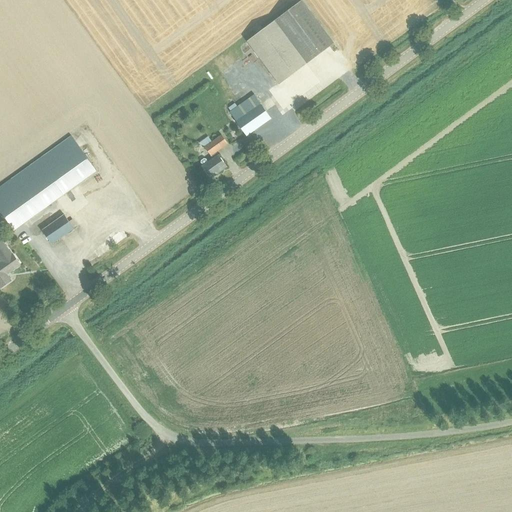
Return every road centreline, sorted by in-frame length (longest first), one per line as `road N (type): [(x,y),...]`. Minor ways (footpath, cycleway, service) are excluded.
road 1 (tertiary): [(63,308),(482,0)]
road 2 (unclassified): [(63,308),(143,416),(184,440),(511,425)]
